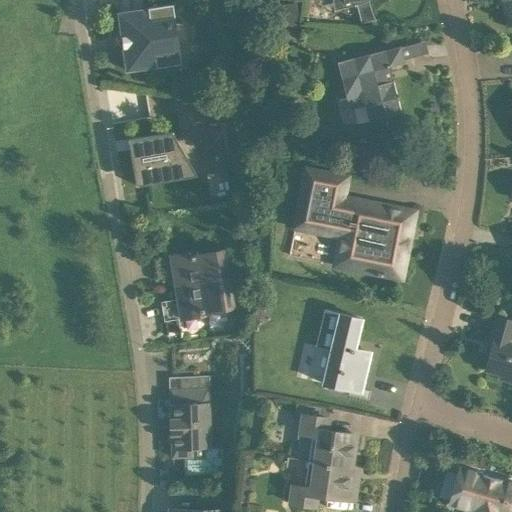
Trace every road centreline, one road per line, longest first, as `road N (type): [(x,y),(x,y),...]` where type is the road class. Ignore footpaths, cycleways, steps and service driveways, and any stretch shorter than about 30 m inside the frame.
road 1 (unclassified): [(140,511),(137,319),(79,0)]
road 2 (residential): [(410,410),(459,228),(467,160),(463,65),(449,0)]
